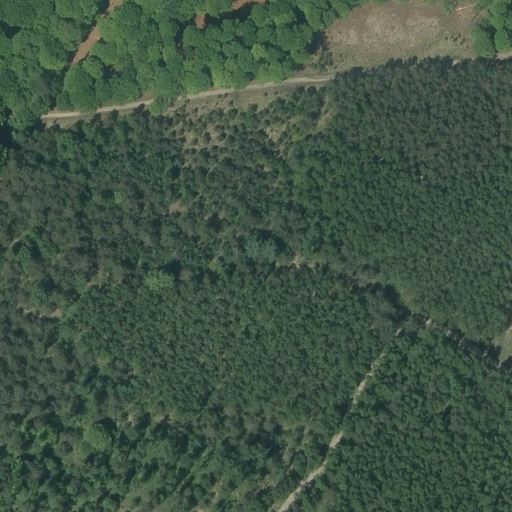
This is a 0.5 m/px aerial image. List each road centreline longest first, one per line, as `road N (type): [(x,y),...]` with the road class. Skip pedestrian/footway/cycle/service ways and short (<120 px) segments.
road 1 (track): [(283,511),(403,320),(426,321),(511,376)]
road 2 (track): [(0,117),(331,78)]
road 3 (track): [(331,78),(511,54)]
